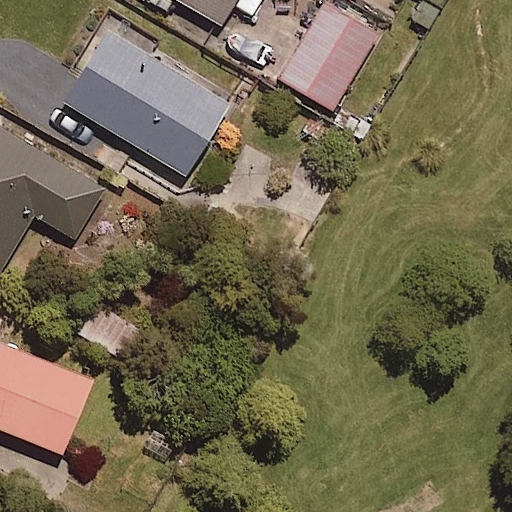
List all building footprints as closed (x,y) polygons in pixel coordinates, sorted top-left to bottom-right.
[(183,0),(212,17),(221,0),(183,0)] [(377,25),(337,0),(261,0),(256,9),(298,35),(274,72),(327,105),(377,25)] [(223,96),(99,19),(54,92),(178,169),(223,96)] [(99,177),(0,119),(0,252),(26,208),(67,232),(99,177)] [(92,368),(0,330),(0,417),(62,442),(92,368)]
